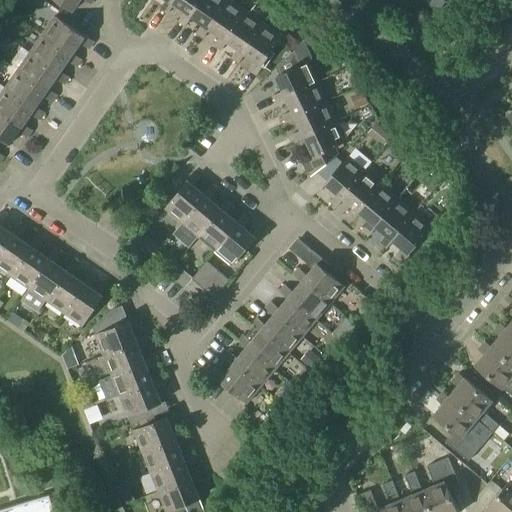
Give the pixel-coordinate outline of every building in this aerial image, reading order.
[(56,0),(73,11),(80,0),(81,0),(90,6),(94,0),(56,0)] [(174,0),(165,0),(159,10),(166,14),(173,4),(172,3),(174,0)] [(190,15),(200,0),(174,0),(172,3),(173,4),(185,12),(177,22),(183,27),(191,16),(190,15)] [(207,28),(226,0),(200,0),(190,15),(191,16),(202,24),(195,34),(202,38),(209,29),(207,28)] [(225,40),(245,11),(229,0),(226,0),(207,28),(209,29),(209,28),(220,36),(214,45),(221,50),(227,41),(225,40)] [(243,52),(263,23),(245,11),(225,40),(227,41),(238,48),(231,57),(238,62),(245,53),(243,52)] [(71,57),(73,55),(80,44),(89,51),(94,43),(85,37),(84,38),(55,18),(42,37),(71,57)] [(243,52),(245,53),(255,60),(249,70),(256,74),(262,65),(261,65),(282,36),(263,23),(243,52)] [(73,55),(71,57),(42,37),(30,55),(59,74),(60,73),(67,62),(77,68),(82,61),(73,55)] [(286,97),(319,82),(309,62),(301,65),(294,50),(275,67),(279,76),(277,77),(284,91),(271,97),(275,105),(288,100),(286,97)] [(60,73),(59,74),(30,55),(18,73),(47,92),(48,90),(55,80),(64,86),(69,79),(60,73)] [(48,90),(47,92),(18,73),(6,91),(35,110),(36,108),(43,98),(52,104),(57,96),(48,90)] [(295,116),(328,101),(319,82),(286,97),(288,100),(293,111),(280,117),(284,125),(297,119),(295,116)] [(36,108),(35,110),(6,91),(0,99),(0,112),(23,128),(24,126),(31,116),(40,122),(45,114),(36,108)] [(305,136),(337,120),(328,101),(295,116),(297,119),(302,130),(289,136),(294,145),(306,139),(305,136)] [(24,126),(23,128),(0,112),(0,136),(12,144),(19,134),(27,139),(33,132),(24,126)] [(305,136),(306,139),(311,150),(300,155),(311,177),(338,155),(335,146),(347,140),(337,120),(305,136)] [(396,157),(406,144),(396,137),(386,150),(396,157)] [(343,200),(366,172),(349,159),(326,186),(338,196),(331,204),(338,209),(345,201),(343,200)] [(359,213),(382,186),(366,172),(343,200),(345,201),(353,208),(345,217),(352,223),(360,214),(359,213)] [(203,194),(193,186),(200,178),(193,173),(186,181),(187,182),(165,208),(182,222),(204,196),(203,195),(203,194)] [(219,208),(220,208),(210,200),(217,192),(210,186),(203,194),(203,195),(204,196),(182,222),(198,236),(221,210),(219,208)] [(375,226),(398,199),(382,186),(359,213),(360,214),(369,221),(361,231),(368,237),(376,227),(375,226)] [(392,239),(414,212),(398,199),(375,226),(376,227),(386,235),(378,245),(385,251),(393,241),(392,239)] [(213,248),(235,222),(227,214),(233,206),(227,200),(220,208),(219,208),(221,210),(198,236),(213,248)] [(12,232),(2,225),(8,217),(0,212),(0,257),(16,235),(12,232)] [(392,239),(393,241),(402,249),(394,259),(401,265),(410,255),(408,254),(431,226),(414,212),(392,239)] [(235,222),(213,248),(230,263),(253,236),(243,228),(250,220),(243,214),(236,222),(235,222)] [(33,247),(30,245),(19,237),(25,230),(18,224),(12,232),(16,235),(0,257),(0,270),(11,278),(33,247)] [(150,260),(161,246),(139,228),(128,242),(150,260)] [(51,259),(48,257),(38,250),(43,242),(35,237),(30,245),(33,247),(11,278),(29,290),(51,259)] [(69,271),(65,269),(55,262),(61,254),(53,249),(48,257),(51,259),(29,290),(47,303),(69,271)] [(344,285),(326,271),(330,265),(312,250),(308,256),(313,264),(305,275),(298,268),(292,276),(299,282),(301,280),(330,303),(344,285)] [(87,284),(83,281),(73,274),(79,266),(71,261),(65,269),(69,271),(47,303),(65,315),(87,284)] [(207,306),(219,290),(197,273),(185,289),(207,306)] [(87,284),(65,315),(83,327),(105,296),(91,286),(96,279),(89,274),(83,281),(87,284)] [(316,320),(330,303),(301,280),(299,282),(291,291),(284,285),(278,292),(285,299),(288,297),(316,320)] [(302,336),(316,320),(288,297),(285,299),(278,308),(270,302),(264,309),(272,315),(275,314),(291,327),(302,336)] [(511,308),(508,313),(511,316),(511,319),(506,328),(499,323),(499,324),(511,334),(511,308)] [(110,312),(92,328),(95,336),(97,336),(116,328),(110,312)] [(302,336),(291,327),(275,314),(272,315),(264,325),(256,318),(250,325),(258,332),(261,330),(289,353),(302,336)] [(138,343),(136,340),(132,329),(142,325),(138,316),(127,321),(128,323),(116,328),(97,336),(106,356),(138,343)] [(511,334),(499,324),(492,332),(498,336),(490,346),(484,341),(484,342),(511,366),(511,334)] [(275,370),(289,353),(261,330),(258,332),(250,342),(242,335),(236,342),(244,349),(247,347),(275,370)] [(146,363),(145,360),(140,349),(150,345),(146,336),(136,340),(138,343),(106,356),(114,376),(146,363)] [(511,383),(507,380),(511,374),(511,366),(484,342),(477,350),(483,355),(474,366),(501,388),(511,397),(511,383)] [(261,386),(275,370),(247,347),(244,349),(237,358),(228,351),(222,358),(231,366),(233,363),(261,386)] [(311,369),(319,359),(310,352),(302,362),(311,369)] [(154,382),(153,380),(148,368),(158,365),(154,356),(145,360),(146,363),(114,376),(122,395),(154,382)] [(247,404),(261,386),(233,363),(231,366),(223,375),(214,368),(208,375),(218,383),(219,381),(247,404)] [(309,381),(300,373),(291,383),(301,391),(309,381)] [(450,382),(456,387),(448,396),(448,397),(475,419),(475,420),(491,434),(498,425),(481,411),(491,400),(464,378),(458,373),(450,382)] [(154,382),(122,395),(130,416),(128,417),(131,425),(168,410),(165,401),(162,402),(157,389),(166,385),(162,376),(153,380),(154,382)] [(448,397),(448,396),(442,391),(435,400),(441,405),(432,416),(453,432),(444,442),(468,462),(482,444),(466,430),(475,420),(475,419),(448,397)] [(286,394),(280,402),(287,407),(293,400),(286,394)] [(176,437),(175,436),(171,424),(180,421),(176,412),(165,416),(166,417),(135,430),(143,450),(176,437)] [(266,417),(262,422),(258,427),(267,434),(275,425),(266,417)] [(397,432),(403,425),(399,421),(392,428),(397,432)] [(184,457),(184,456),(179,444),(188,441),(184,432),(175,436),(176,437),(143,450),(151,470),(184,457)] [(192,477),(192,476),(187,464),(196,461),(192,452),(184,456),(184,457),(151,470),(159,490),(192,477)] [(451,511),(444,492),(459,486),(448,458),(426,467),(434,486),(421,492),(419,493),(426,511),(451,511)] [(192,477),(159,490),(167,511),(200,497),(195,484),(204,481),(200,472),(192,476),(192,477)] [(412,496),(399,501),(398,501),(402,511),(426,511),(419,493),(421,492),(413,472),(404,476),(412,496)] [(382,486),(390,505),(377,510),(370,491),(357,496),(363,511),(402,511),(398,501),(399,501),(391,482),(382,486)] [(486,510),(483,511),(511,511),(511,488),(506,484),(485,509),(486,510)] [(0,511),(53,511),(49,495),(0,509),(0,511)]
